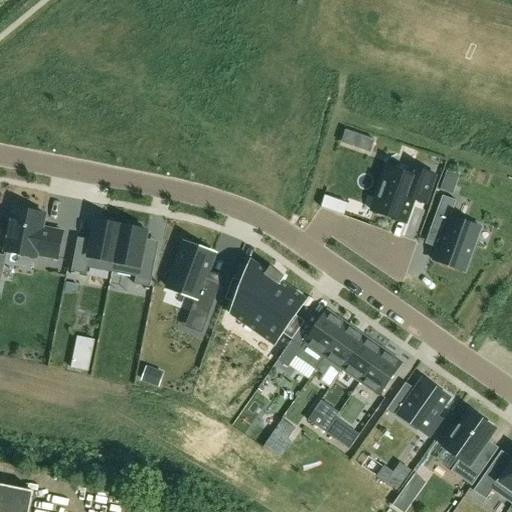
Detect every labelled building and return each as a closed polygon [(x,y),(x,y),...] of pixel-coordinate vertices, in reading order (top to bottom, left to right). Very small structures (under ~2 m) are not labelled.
[(370,151),(374,140),(347,131),(343,142),(370,151)] [(388,167),(372,212),(405,223),(414,199),(425,204),(435,175),(413,167),(410,175),(388,167)] [(444,180),(441,190),(453,194),(456,185),(444,180)] [(443,196),(431,229),(443,234),(438,249),(434,261),(465,272),(481,228),(451,217),(456,201),(443,196)] [(42,228),(44,214),(14,208),(5,252),(36,258),(36,254),(57,259),(63,232),(42,228)] [(112,273),(121,225),(115,224),(116,220),(102,218),(101,221),(96,220),(90,247),(76,244),(71,271),(86,274),(88,268),(112,273)] [(127,227),(121,225),(112,273),(136,277),(134,285),(149,288),(155,260),(141,257),(146,231),(141,229),(141,225),(128,223),(127,227)] [(214,254),(184,243),(167,289),(195,299),(191,312),(207,319),(221,283),(206,278),(214,254)] [(233,278),(225,300),(236,304),(232,315),(274,345),(282,333),(292,340),(305,321),(295,314),(306,299),(281,282),(285,277),(271,267),(267,272),(252,261),(244,282),(233,278)] [(327,312),(305,343),(325,357),(326,357),(347,326),(327,312)] [(325,357),(316,370),(324,376),(331,367),(341,374),(344,370),(343,370),(365,338),(347,326),(326,357),(325,357)] [(365,338),(343,370),(344,370),(361,382),(383,351),(365,338)] [(292,341),(278,361),(288,368),(302,348),(292,341)] [(383,351),(361,382),(379,395),(401,364),(383,351)] [(71,368),(88,371),(91,360),(74,356),(71,368)] [(164,373),(147,366),(141,380),(159,387),(164,373)] [(402,390),(390,407),(399,414),(398,416),(424,434),(425,433),(429,436),(441,419),(437,416),(450,398),(424,380),(411,397),(402,390)] [(315,410),(308,420),(318,427),(325,418),(315,410)] [(453,429),(443,442),(447,444),(444,448),(460,459),(451,472),(472,486),(490,460),(479,452),(487,440),(495,430),(470,412),(456,431),(453,429)] [(292,442),(288,440),(295,429),(282,420),(263,447),(280,459),(292,442)] [(348,429),(339,442),(350,450),(359,437),(348,429)] [(492,465),(473,491),(486,500),(492,491),(511,504),(511,460),(503,473),(492,465)]
